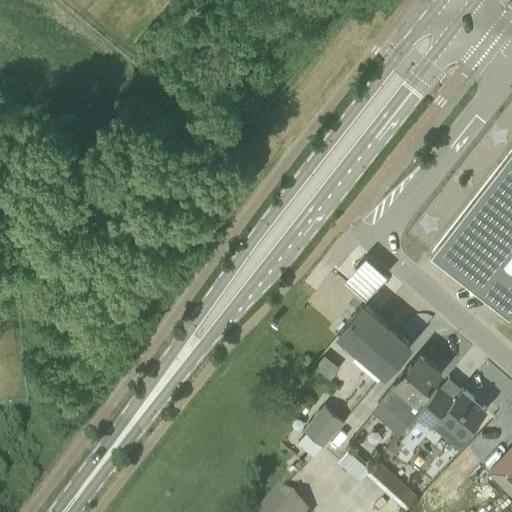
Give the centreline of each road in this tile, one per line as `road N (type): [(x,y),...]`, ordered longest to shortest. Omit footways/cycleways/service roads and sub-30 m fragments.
road 1 (secondary): [(440,2),(263,225),(186,332),(153,397)]
road 2 (secondary): [(153,397),(205,345),(463,19)]
road 3 (residential): [(374,240),(511,70)]
road 4 (residential): [(374,240),(511,364)]
road 5 (secondary): [(153,397),(65,511)]
